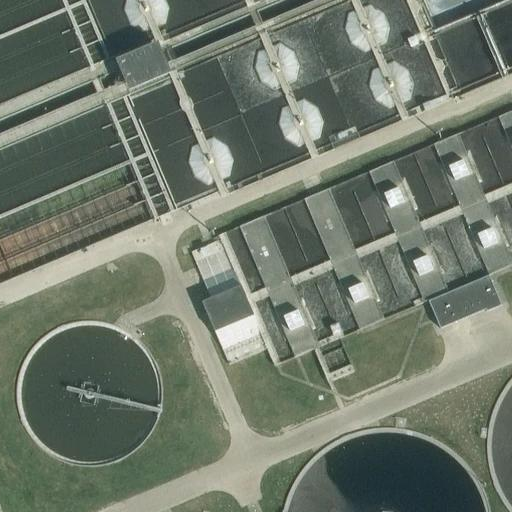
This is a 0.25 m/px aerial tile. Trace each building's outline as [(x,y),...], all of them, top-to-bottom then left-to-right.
[(129,0),(129,3),(166,10),(168,0),(129,0)] [(163,68),(162,66),(155,50),(125,63),(132,81),(163,68)] [(373,63),(382,92),(396,88),(386,58),(373,63)] [(455,134),(462,150),(477,144),(470,128),(455,134)] [(192,134),(204,172),(218,167),(205,130),(192,134)] [(397,180),(411,173),(404,158),(390,165),(397,180)] [(501,195),(484,199),(490,221),(506,217),(501,195)] [(418,231),(427,251),(443,244),(433,223),(418,231)] [(221,239),(213,242),(191,251),(210,298),(202,301),(229,364),(266,349),(221,239)] [(360,279),(377,274),(370,253),(354,258),(360,279)] [(381,275),(360,280),(366,303),(387,298),(381,275)] [(502,304),(489,275),(429,300),(441,328),(485,308),(486,311),(502,304)] [(305,279),(289,285),(297,307),(313,301),(305,279)] [(321,326),(317,307),(297,311),(301,331),(321,326)]
